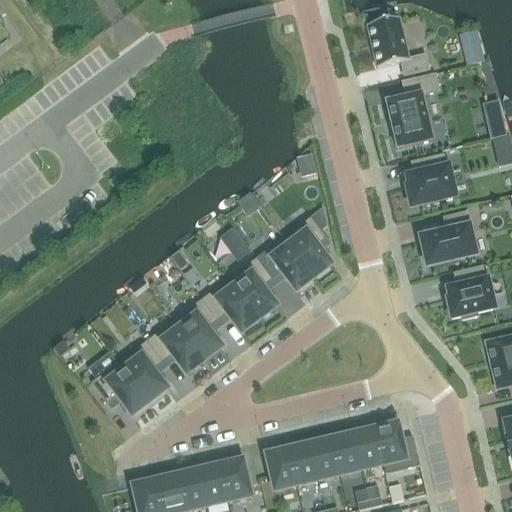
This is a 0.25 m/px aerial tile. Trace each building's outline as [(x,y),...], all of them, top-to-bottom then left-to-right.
[(393,20),(362,28),(372,67),(395,61),(399,76),(424,70),(420,55),(403,59),(393,20)] [(401,99),(381,104),(394,150),(429,141),(417,96),(434,91),(429,74),(396,83),(401,99)] [(203,100),(180,117),(188,128),(211,110),(203,100)] [(399,179),(406,206),(449,195),(441,160),(401,169),(403,178),(399,179)] [(87,204),(104,192),(99,184),(81,196),(87,204)] [(424,260),(473,248),(464,219),(466,218),(463,205),(438,210),(442,224),(416,231),(424,260)] [(283,240),(313,280),(316,277),(319,281),(329,273),(327,270),(331,266),(316,247),(326,240),(310,219),(283,240)] [(255,261),(272,282),(281,275),(295,293),(299,290),(302,294),(312,286),(310,282),(313,280),(283,240),(255,261)] [(0,270),(11,260),(5,253),(0,257),(0,270)] [(228,281),(258,321),(276,308),(262,289),(272,282),(255,261),(228,281)] [(447,302),(451,321),(461,319),(462,323),(478,319),(477,315),(494,311),(487,282),(485,282),(482,269),(454,276),(457,289),(447,291),(449,301),(447,302)] [(201,302),(217,323),(226,316),(240,335),(258,321),(228,281),(201,302)] [(207,330),(217,323),(201,302),(190,310),(196,318),(180,330),(179,330),(203,363),(221,349),(207,330)] [(173,323),(146,343),(162,365),(171,357),(186,376),(203,363),(179,330),(180,330),(174,322),(173,323)] [(511,387),(511,338),(487,344),(485,345),(485,347),(486,347),(496,390),(496,392),(498,391),(511,387)] [(118,364),(149,404),(166,391),(152,372),(162,365),(146,343),(118,364)] [(145,407),(149,404),(118,364),(91,385),(107,406),(117,399),(131,418),(135,414),(137,418),(148,410),(145,407)] [(397,427),(375,432),(383,467),(405,462),(405,461),(401,441),(397,427)] [(375,432),(353,437),(361,472),(383,467),(375,432)] [(353,437),(332,442),(340,477),(361,472),(353,437)] [(412,439),(401,441),(405,461),(405,462),(417,459),(412,439)] [(332,442),(310,447),(318,482),(340,477),(332,442)] [(318,482),(310,447),(288,452),(296,487),(318,482)] [(278,501),(275,492),(296,487),(288,452),(281,454),(280,450),(267,453),(268,457),(266,458),(269,471),(257,474),(264,504),(278,501)] [(242,463),(220,469),(228,503),(250,498),(242,463)] [(220,469),(198,474),(207,508),(228,503),(220,469)] [(198,474),(177,479),(184,511),(191,511),(207,508),(198,474)] [(184,511),(177,479),(155,484),(161,511),(184,511)] [(161,511),(155,484),(132,489),(137,511),(161,511)] [(402,495),(390,498),(392,506),(404,502),(402,495)] [(380,500),(369,503),(370,511),(382,508),(380,500)] [(364,511),(370,511),(369,503),(357,506),(358,511),(364,511)]
